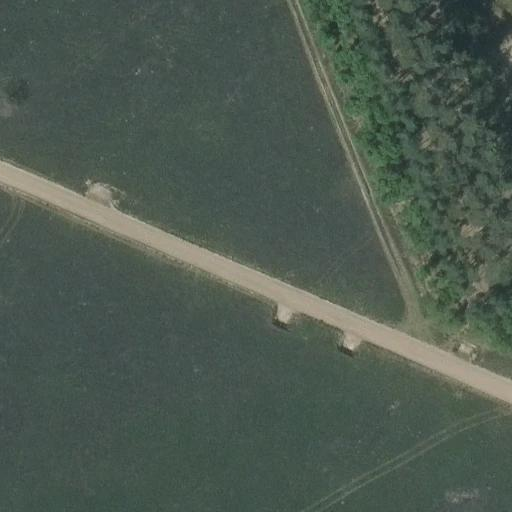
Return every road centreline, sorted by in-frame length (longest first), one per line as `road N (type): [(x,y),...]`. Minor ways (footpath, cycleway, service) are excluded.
road 1 (track): [(0,173),(511,396)]
road 2 (track): [(290,0),(423,358)]
